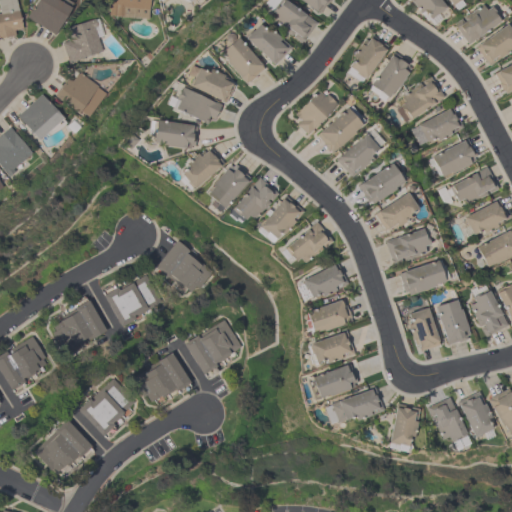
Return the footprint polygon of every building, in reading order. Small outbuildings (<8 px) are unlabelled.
[(0,0),(14,0),(20,28),(12,30),(13,35),(0,37),(0,0)] [(53,34),(25,17),(35,0),(56,0),(58,1),(58,0),(66,0),(70,2),(68,7),(69,8),(53,34)] [(148,0),(147,19),(109,15),(109,8),(105,8),(106,0),(148,0)] [(283,0),(314,23),(299,43),(291,37),(294,34),(292,33),(289,36),(271,21),(276,15),(270,11),(279,0),(283,0)] [(327,0),(324,5),(324,4),(317,13),(299,0),(327,0)] [(408,0),(437,0),(443,7),(428,18),(422,10),(418,13),(408,0)] [(451,24),(459,18),(461,22),(463,20),(461,17),(480,4),(484,10),(489,6),(499,19),(465,44),(451,24)] [(100,51),(81,57),(82,58),(67,63),(61,44),(67,42),(63,28),(93,19),(95,26),(92,27),(100,51)] [(244,38),(258,24),(265,31),(268,28),(289,47),(272,64),(244,38)] [(473,46),(504,24),(511,34),(511,41),(507,45),(510,49),(487,66),(473,46)] [(364,78),(363,77),(359,82),(345,72),(349,67),(348,67),(354,59),(350,56),(362,38),(366,40),(370,35),(386,46),(364,78)] [(263,68),(244,84),(225,61),(226,60),(219,52),(236,37),(263,68)] [(409,68),(394,90),(392,89),(386,98),(385,97),(382,101),(376,97),(377,95),(366,88),(369,85),(368,85),(391,52),(400,58),(401,57),(408,62),(406,66),(409,68)] [(511,89),(504,94),(502,91),(501,91),(496,83),(497,83),(492,73),(511,61),(511,89)] [(224,103),(189,86),(193,77),(187,74),(191,65),(206,73),(209,68),(223,75),(221,79),(232,85),(224,103)] [(52,95),(65,78),(66,79),(73,70),(76,72),(77,71),(96,85),(95,87),(104,93),(86,117),(77,110),(75,113),(52,95)] [(442,97),(402,122),(394,109),(398,106),(398,105),(403,102),(399,96),(411,88),(411,87),(418,83),(420,86),(422,85),(420,81),(428,76),(442,97)] [(170,96),(175,98),(181,86),(219,105),(212,119),(208,116),(204,123),(166,104),(170,96)] [(334,103),(305,134),(294,124),(299,119),(298,118),(297,119),(292,114),(316,90),(322,96),(324,94),(334,103)] [(36,140),(15,116),(39,94),(61,118),(36,140)] [(417,145),(408,129),(416,125),(415,124),(450,106),(461,127),(436,141),(434,138),(425,143),(424,142),(417,145)] [(321,144),(322,143),(314,135),(345,108),(359,124),(351,131),(352,133),(330,152),(327,149),(326,150),(321,144)] [(146,143),(148,134),(152,134),(153,121),(155,121),(155,120),(191,125),(191,126),(195,127),(192,146),(190,145),(189,149),(146,143)] [(0,168),(0,131),(8,125),(30,153),(10,169),(12,171),(6,176),(0,168)] [(333,159),(362,133),(376,148),(368,155),(370,158),(349,177),(333,159)] [(429,157),(465,138),(470,148),(471,147),(475,155),(472,157),(474,160),(449,173),(448,171),(439,176),(429,157)] [(221,163),(192,188),(185,181),(181,185),(177,180),(181,176),(179,174),(187,167),(184,164),(196,153),(198,156),(208,148),(221,163)] [(371,203),(369,201),(366,203),(361,195),(355,186),(359,184),(358,183),(389,163),(389,164),(393,162),(399,172),(396,174),(401,182),(392,187),(393,189),(371,203)] [(248,178),(220,208),(217,211),(208,203),(211,200),(205,194),(211,187),(209,185),(228,164),(230,166),(233,164),(248,178)] [(496,189),(487,193),(485,190),(483,191),(485,194),(478,198),(477,197),(464,204),(461,199),(456,201),(448,187),(450,186),(449,185),(484,167),(496,189)] [(225,213),(256,177),(275,193),(269,200),(266,198),(265,200),(268,202),(262,209),(261,208),(251,219),(247,215),(242,220),(241,219),(238,223),(234,219),(233,221),(225,213)] [(415,209),(406,214),(409,218),(396,226),(395,226),(390,229),(388,227),(383,230),(372,214),(375,212),(375,211),(404,192),(415,209)] [(301,211),(282,233),(279,230),(268,242),(261,236),(264,232),(257,225),(283,195),(301,211)] [(471,234),(462,217),(496,199),(506,217),(499,220),(501,222),(495,225),(496,226),(482,234),(480,230),(471,234)] [(330,241),(322,247),(319,244),(318,246),(320,249),(302,263),(297,258),(293,261),(292,260),(287,264),(283,259),(288,256),(282,248),(283,247),(314,222),(330,241)] [(382,241),(420,228),(420,229),(422,229),(427,244),(421,246),(424,253),(410,257),(410,259),(402,261),(401,258),(399,258),(400,263),(391,266),(382,241)] [(511,253),(495,263),(494,262),(485,266),(474,247),(510,228),(511,232),(511,253)] [(188,292),(178,284),(177,286),(166,276),(165,277),(152,266),(174,240),(210,271),(196,288),(194,286),(188,292)] [(407,295),(406,291),(402,293),(399,284),(400,284),(396,274),(400,273),(400,272),(434,260),(435,261),(438,260),(440,266),(442,265),(447,279),(432,284),(433,286),(407,295)] [(299,280),(331,264),(334,263),(345,284),(320,297),(318,293),(309,298),(304,289),(303,290),(299,281),(300,280),(299,280)] [(129,282),(145,311),(139,315),(140,317),(131,321),(130,319),(118,326),(101,295),(102,294),(115,287),(116,290),(129,282)] [(511,328),(494,291),(509,283),(511,289),(511,328)] [(483,337),(478,328),(482,326),(481,324),(477,326),(467,305),(473,302),(470,297),(486,289),(505,326),(483,337)] [(86,300),(103,330),(61,353),(49,332),(53,331),(50,325),(54,323),(50,317),(59,312),(62,317),(73,311),(71,308),(73,307),(71,304),(83,298),(84,300),(86,300)] [(303,311),(342,298),(343,301),(344,301),(351,319),(348,319),(349,321),(320,331),(320,329),(311,333),(303,311)] [(433,306),(454,299),(457,309),(459,309),(467,334),(464,336),(465,339),(457,342),(456,341),(445,344),(433,306)] [(425,308),(436,341),(435,341),(437,345),(419,351),(417,345),(414,346),(412,339),(411,340),(406,325),(410,324),(406,314),(425,308)] [(200,374),(181,343),(195,335),(196,336),(223,320),(239,346),(212,363),(214,366),(200,374)] [(314,363),(313,361),(309,363),(306,355),(310,354),(306,345),(307,344),(307,343),(343,331),(351,354),(324,363),(323,359),(314,363)] [(44,364),(33,371),(34,372),(22,380),(22,381),(20,382),(22,385),(11,391),(10,389),(8,390),(0,376),(0,353),(4,351),(2,349),(10,345),(11,347),(30,336),(43,358),(41,359),(44,364)] [(149,403),(144,395),(141,397),(130,378),(145,370),(145,371),(157,364),(156,361),(170,353),(187,381),(149,403)] [(316,398),(316,397),(312,399),(305,380),(310,378),(310,377),(347,363),(354,382),(351,383),(352,387),(327,396),(326,394),(316,398)] [(133,401),(121,413),(122,414),(111,424),(112,425),(100,436),(76,409),(88,398),(89,399),(112,378),(133,401)] [(333,423),(332,422),(327,424),(321,408),(327,405),(326,404),(371,387),(380,410),(353,420),(351,416),(333,423)] [(511,436),(505,434),(500,425),(499,426),(485,399),(487,398),(487,397),(495,393),(496,393),(507,388),(511,397),(511,436)] [(454,401),(476,391),(488,417),(484,419),(491,435),(482,439),(480,433),(471,437),(454,401)] [(424,407),(445,397),(464,435),(463,435),(466,443),(453,450),(449,442),(448,442),(445,436),(439,439),(429,418),(432,417),(431,415),(428,416),(424,407)] [(402,451),(384,447),(385,442),(384,442),(393,403),(416,409),(413,422),(414,422),(410,436),(407,436),(404,446),(407,446),(407,448),(402,451)] [(89,446),(79,455),(78,454),(65,466),(63,464),(53,473),(32,451),(44,440),(42,438),(53,427),(55,429),(65,420),(89,446)]
